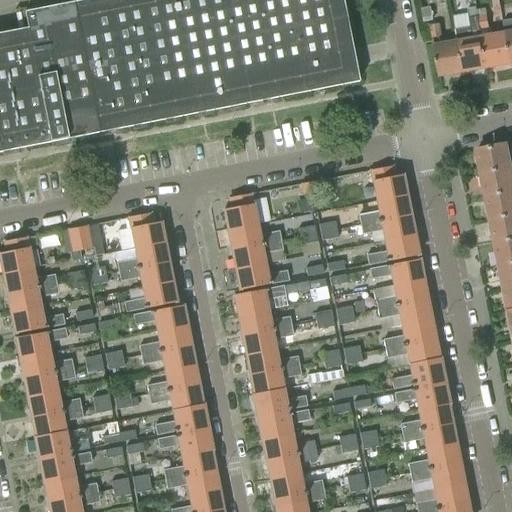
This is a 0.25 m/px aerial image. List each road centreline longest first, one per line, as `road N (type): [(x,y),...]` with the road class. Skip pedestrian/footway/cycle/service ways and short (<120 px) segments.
road 1 (residential): [(497,511),(426,137)]
road 2 (residential): [(243,511),(180,185)]
road 3 (residential): [(180,185),(426,137)]
road 4 (residential): [(0,217),(180,185)]
road 5 (residential): [(426,137),(395,0)]
